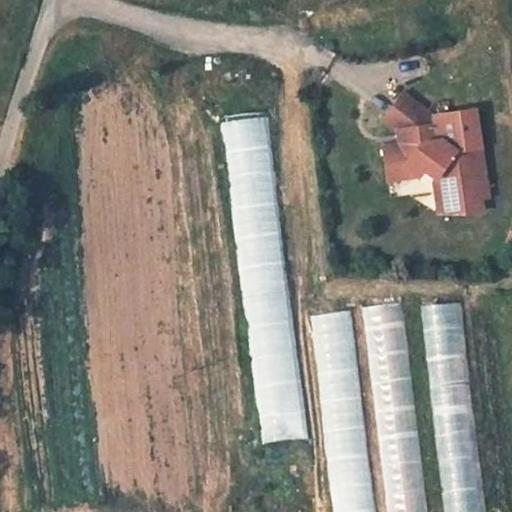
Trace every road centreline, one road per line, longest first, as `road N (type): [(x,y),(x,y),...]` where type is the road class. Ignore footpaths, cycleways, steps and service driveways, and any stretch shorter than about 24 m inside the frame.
road 1 (unknown): [(119,0),(187,32),(252,41),(372,92)]
road 2 (residential): [(38,0),(0,123)]
